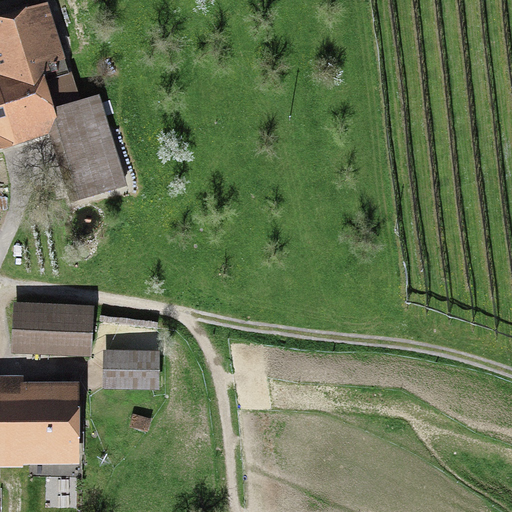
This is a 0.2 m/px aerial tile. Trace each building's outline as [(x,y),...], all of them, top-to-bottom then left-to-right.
[(69,75),(48,7),(0,21),(0,153),(50,138),(60,135),(53,113),(81,104),(72,74),(69,75)] [(60,135),(50,138),(60,173),(69,170),(79,205),(128,190),(100,98),(81,104),(53,113),(60,135)] [(11,356),(92,360),(95,309),(14,305),(11,356)] [(104,353),(103,392),(159,394),(160,355),(104,353)] [(0,378),(0,470),(23,471),(23,469),(80,469),(80,387),(24,387),(24,379),(0,378)] [(129,429),(148,434),(152,421),(133,415),(129,429)]
